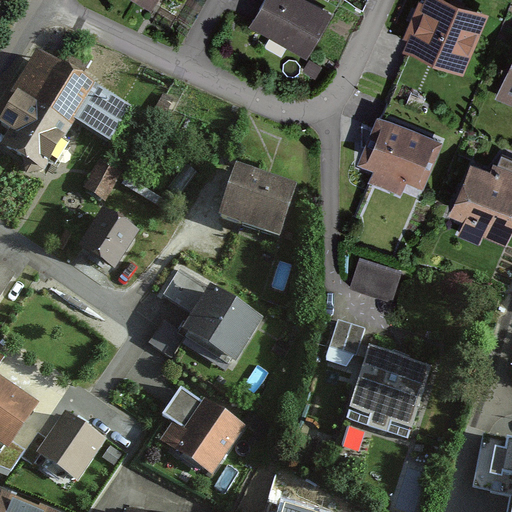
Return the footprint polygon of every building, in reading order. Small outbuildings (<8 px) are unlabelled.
[(322,15),(295,0),(258,0),(243,27),(298,57),(322,15)] [(490,12),(462,0),(416,0),(403,33),(408,35),(402,47),(463,73),(490,12)] [(511,54),(496,94),(511,100),(511,54)] [(20,98),(69,128),(74,120),(102,137),(120,108),(39,58),(15,95),(20,98)] [(69,128),(20,98),(3,124),(16,132),(7,147),(44,169),(69,128)] [(441,146),(379,119),(361,163),(423,189),(441,146)] [(104,158),(85,185),(106,200),(125,173),(104,158)] [(484,178),(460,168),(440,216),(502,242),(511,217),(511,173),(490,165),(484,178)] [(297,197),(235,179),(223,221),(285,239),(297,197)] [(145,249),(108,226),(90,254),(127,277),(145,249)] [(399,276),(356,262),(348,287),(391,300),(399,276)] [(0,302),(14,283),(0,272),(0,302)] [(259,321),(183,274),(169,295),(195,311),(177,339),(227,371),(259,321)] [(363,337),(337,328),(328,352),(354,361),(363,337)] [(425,373),(363,353),(344,415),(406,434),(425,373)] [(35,409),(0,385),(0,443),(8,449),(35,409)] [(186,392),(171,413),(189,426),(171,452),(208,478),(241,431),(186,392)] [(101,445),(62,418),(33,458),(73,485),(101,445)] [(511,511),(511,444),(492,442),(486,489),(511,492),(511,511)] [(22,511),(0,502),(0,511),(22,511)]
